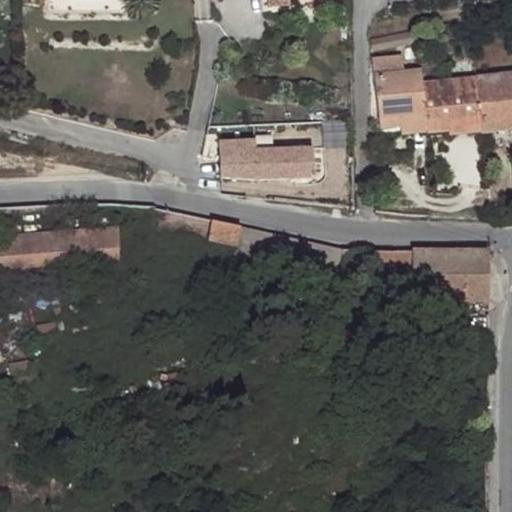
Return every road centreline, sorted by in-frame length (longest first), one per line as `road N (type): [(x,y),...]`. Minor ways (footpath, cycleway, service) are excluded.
road 1 (residential): [(360,0),(374,236)]
road 2 (tertiary): [(0,196),(86,190),(194,199)]
road 3 (residential): [(0,113),(188,158)]
road 4 (tertiary): [(194,199),(374,236)]
road 5 (tertiary): [(374,236),(511,241)]
road 6 (tertiary): [(511,474),(511,338)]
road 7 (residential): [(207,25),(209,54),(188,158)]
